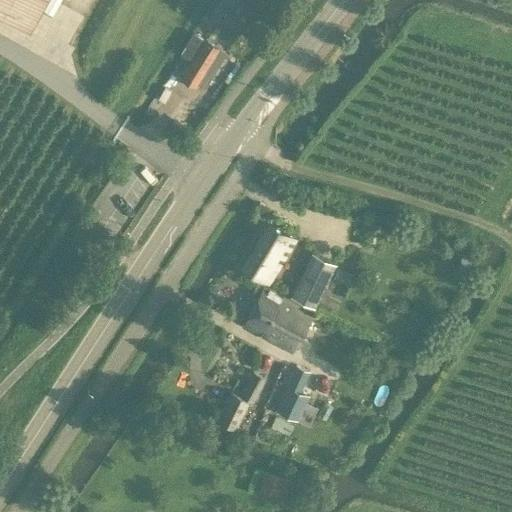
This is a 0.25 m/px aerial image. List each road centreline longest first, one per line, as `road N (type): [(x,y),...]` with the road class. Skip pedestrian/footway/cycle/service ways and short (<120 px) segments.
road 1 (unclassified): [(258,147),(18,511)]
road 2 (tertiary): [(0,491),(237,128)]
road 3 (tertiary): [(237,128),(340,0)]
